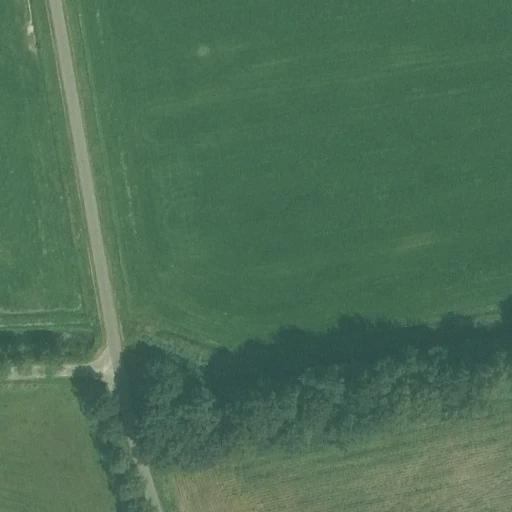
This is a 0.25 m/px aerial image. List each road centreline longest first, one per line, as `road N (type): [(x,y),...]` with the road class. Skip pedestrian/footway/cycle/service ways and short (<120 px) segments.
road 1 (unclassified): [(104,353),(42,0)]
road 2 (unclassified): [(148,511),(124,450),(104,353)]
